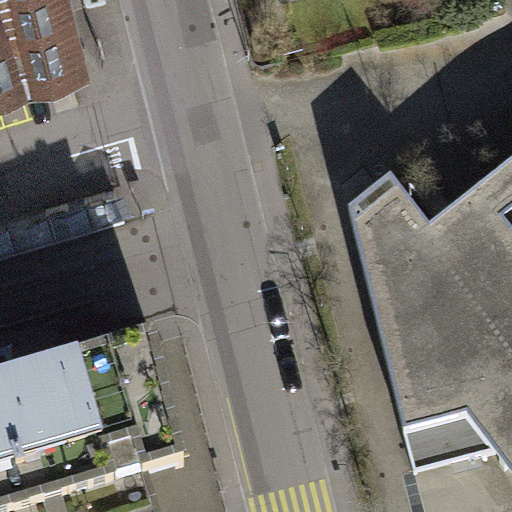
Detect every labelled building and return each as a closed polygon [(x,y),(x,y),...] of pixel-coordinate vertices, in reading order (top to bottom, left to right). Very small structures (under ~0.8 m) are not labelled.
[(0,0),(0,80),(82,55),(68,0),(0,0)] [(511,169),(459,211),(432,233),(409,205),(390,182),(350,214),(414,476),(494,455),(511,479),(511,169)] [(154,343),(95,361),(130,482),(184,467),(154,343)] [(0,511),(18,511),(130,482),(95,361),(14,386),(10,369),(0,371),(0,511)] [(138,480),(131,482),(139,511),(146,511),(146,509),(138,480)] [(138,511),(130,482),(18,511),(138,511)]
